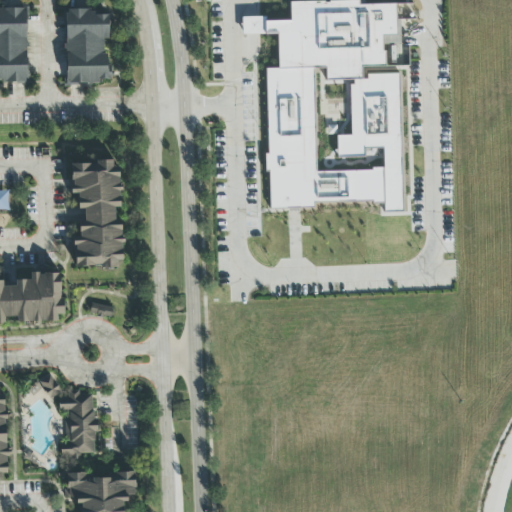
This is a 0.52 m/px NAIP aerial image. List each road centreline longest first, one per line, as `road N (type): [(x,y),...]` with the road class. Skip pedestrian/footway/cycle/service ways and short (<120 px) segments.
road 1 (tertiary): [(200,511),(183,66),(171,0)]
road 2 (tertiary): [(139,0),(158,162),(169,511)]
